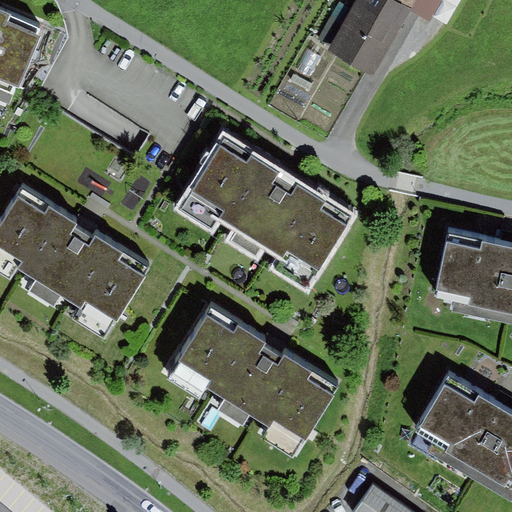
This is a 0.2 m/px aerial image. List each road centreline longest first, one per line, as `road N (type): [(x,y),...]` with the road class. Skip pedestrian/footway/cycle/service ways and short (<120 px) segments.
road 1 (residential): [(79,0),(332,158)]
road 2 (residential): [(511,206),(332,158)]
road 3 (primary): [(142,511),(0,415)]
